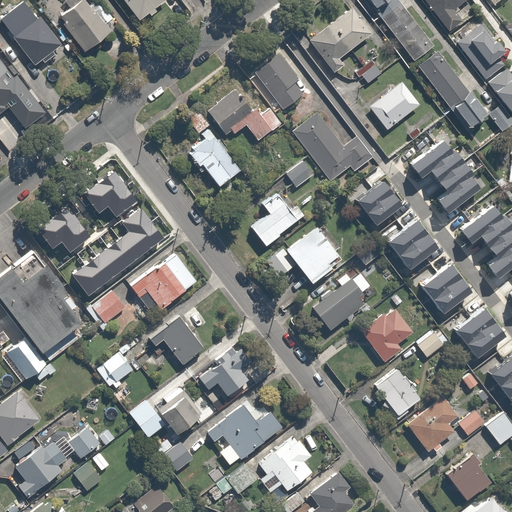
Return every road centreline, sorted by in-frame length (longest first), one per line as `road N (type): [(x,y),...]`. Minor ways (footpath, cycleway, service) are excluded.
road 1 (residential): [(410,511),(110,116)]
road 2 (residential): [(257,0),(110,116)]
road 3 (residential): [(110,116),(0,200)]
